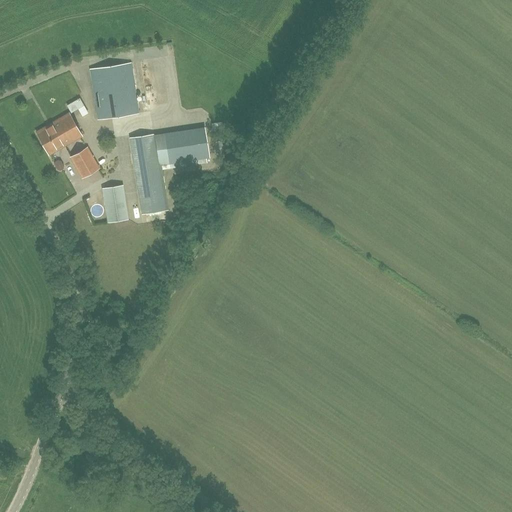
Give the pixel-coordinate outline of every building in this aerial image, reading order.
[(131,63),(91,69),(98,119),(138,113),(131,63)] [(67,104),(71,112),(84,105),(80,98),(67,104)] [(37,132),(49,154),(81,135),(69,114),(37,132)] [(145,213),(165,210),(168,210),(161,165),(169,163),(169,169),(209,162),(204,127),(154,134),(159,165),(158,165),(154,134),(134,137),(145,213)] [(87,147),(71,157),(82,177),(99,168),(87,147)] [(102,188),(107,222),(128,219),(123,185),(102,188)]
